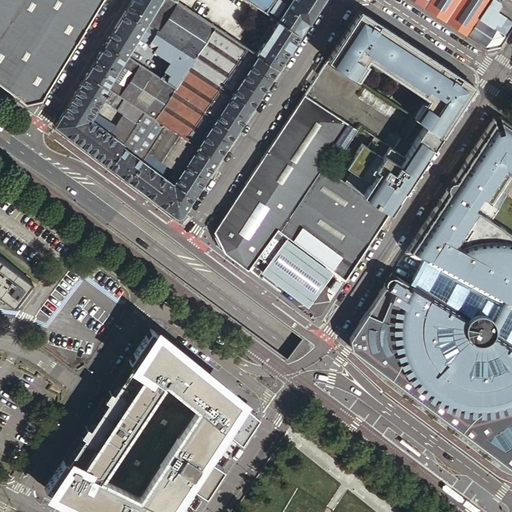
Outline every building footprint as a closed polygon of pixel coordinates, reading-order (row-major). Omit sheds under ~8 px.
[(0,0),(0,84),(25,103),(40,102),(101,0),(0,0)] [(195,58),(214,28),(174,2),(170,0),(131,0),(124,12),(195,58)] [(244,0),(276,20),(299,35),(308,22),(322,0),(244,0)] [(411,0),(466,36),(477,19),(496,31),(493,35),(499,46),(511,26),(511,22),(495,12),(499,6),(498,3),(494,0),(411,0)] [(188,68),(195,58),(124,12),(106,43),(127,56),(138,37),(175,61),(188,69),(188,68)] [(326,60),(356,79),(365,64),(363,63),(366,58),(369,59),(425,96),(427,98),(423,104),(421,102),(412,116),(413,117),(417,119),(424,124),(440,135),(471,87),(471,84),(360,12),(358,12),(326,60)] [(486,50),(499,46),(493,35),(496,31),(477,19),(466,36),(486,50)] [(299,35),(276,20),(254,54),(277,69),(299,35)] [(254,54),(214,28),(195,58),(188,68),(251,109),(277,69),(254,54)] [(106,43),(86,76),(107,88),(143,113),(154,119),(163,106),(175,88),(163,80),(127,56),(106,43)] [(163,80),(175,88),(188,69),(175,61),(163,80)] [(188,68),(188,69),(175,88),(163,106),(173,113),(182,100),(234,134),(251,109),(188,68)] [(123,144),(143,113),(107,88),(86,76),(54,127),(106,166),(123,144)] [(355,129),(303,95),(289,117),(333,145),(341,150),(355,129)] [(154,119),(164,126),(191,144),(217,161),(234,134),(182,100),(173,113),(163,106),(154,119)] [(154,119),(143,113),(123,144),(106,166),(126,181),(141,162),(148,151),(164,126),(154,119)] [(421,263),(425,266),(436,271),(511,312),(511,124),(498,115),(492,117),(451,178),(453,179),(451,179),(450,179),(449,179),(447,180),(446,181),(445,182),(444,183),(444,185),(444,187),(444,189),(445,190),(439,199),(404,254),(421,263)] [(403,140),(417,119),(413,117),(399,138),(403,140)] [(344,182),(389,212),(398,199),(395,197),(400,188),(403,191),(426,157),(423,155),(428,146),(431,148),(440,135),(424,124),(410,145),(403,140),(399,138),(392,149),(374,137),(367,148),(361,144),(346,168),(352,171),(344,182)] [(191,144),(164,126),(148,151),(168,165),(174,170),(191,144)] [(192,197),(217,161),(191,144),(174,170),(167,181),(192,197)] [(426,157),(431,148),(428,146),(423,155),(426,157)] [(168,165),(148,151),(141,162),(161,176),(168,165)] [(161,176),(141,162),(126,181),(152,200),(167,181),(161,176)] [(167,181),(152,200),(172,215),(182,213),(192,197),(167,181)] [(398,199),(403,191),(400,188),(395,197),(398,199)] [(287,239),(276,231),(257,256),(269,264),(287,240),(287,239)] [(332,274),(287,240),(269,264),(262,273),(307,308),(332,274)] [(30,279),(0,256),(0,294),(12,303),(30,279)] [(415,272),(408,280),(416,284),(425,290),(455,308),(465,314),(466,312),(467,311),(468,310),(471,309),(475,307),(479,307),(483,308),(486,309),(488,311),(490,312),(491,314),(493,316),(494,319),(494,322),(494,325),(493,328),(492,331),(511,342),(511,312),(436,271),(425,266),(421,263),(415,272)] [(377,289),(347,337),(350,346),(389,374),(461,426),(511,464),(511,342),(492,331),(493,328),(494,325),(494,322),(494,319),(493,316),(491,314),(490,312),(488,311),(486,309),(483,308),(479,307),(475,307),(471,309),(468,310),(467,311),(466,312),(465,314),(455,308),(425,290),(416,284),(408,280),(390,271),(377,289)] [(151,326),(45,486),(97,511),(175,511),(168,509),(140,495),(101,476),(165,378),(199,405),(223,424),(241,439),(258,413),(151,326)] [(165,378),(101,476),(140,495),(199,405),(165,378)] [(199,405),(140,495),(168,509),(187,480),(206,492),(224,465),(205,452),(223,424),(199,405)] [(223,424),(205,452),(224,465),(241,439),(223,424)] [(187,480),(168,509),(175,511),(192,511),(206,492),(187,480)]
